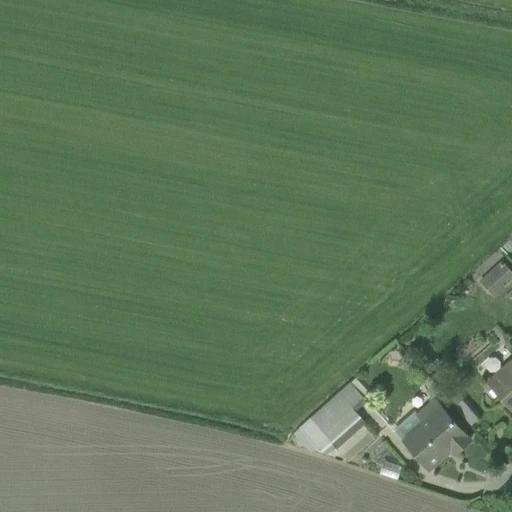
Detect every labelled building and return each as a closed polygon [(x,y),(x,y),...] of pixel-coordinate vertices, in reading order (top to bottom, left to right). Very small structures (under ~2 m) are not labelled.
[(480,282),(494,298),(511,282),(511,273),(502,262),(480,282)] [(511,359),(486,382),(511,411),(511,359)] [(394,430),(428,469),(450,450),(454,454),(469,441),(443,411),(451,404),(425,375),(421,378),(424,381),(422,383),(427,389),(426,391),(431,397),(428,400),(430,402),(416,413),(414,411),(394,430)] [(334,448),(347,462),(376,436),(355,412),(366,402),(363,399),(369,394),(355,379),(293,434),(311,453),(315,449),(317,450),(328,454),(334,448)] [(453,407),(470,425),(480,416),(457,392),(449,399),(454,406),(453,407)] [(397,480),(401,467),(384,461),(379,474),(397,480)]
